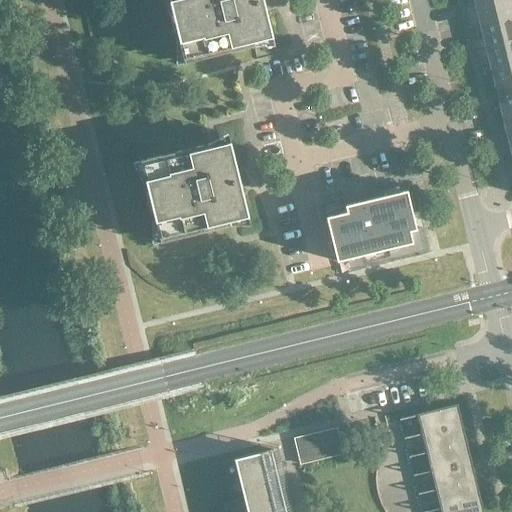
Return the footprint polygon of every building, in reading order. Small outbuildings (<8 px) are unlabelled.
[(168,0),(172,14),(174,13),(178,30),(176,30),(184,63),(253,46),(252,42),(272,38),(264,6),(270,5),(268,0),(168,0)] [(511,17),(511,7),(510,0),(492,0),(475,4),(480,26),(511,17)] [(511,40),(511,17),(480,26),(485,47),(511,40)] [(511,62),(511,40),(485,47),(490,68),(511,62)] [(511,62),(490,68),(496,89),(511,84),(511,62)] [(511,107),(511,84),(496,89),(501,110),(511,107)] [(511,129),(511,107),(501,110),(506,131),(511,129)] [(237,173),(230,142),(210,147),(209,143),(140,160),(148,193),(150,192),(152,201),(154,209),(152,209),(160,242),(229,225),(228,222),(248,217),(240,185),(246,184),(243,172),(237,173)] [(419,229),(409,186),(366,197),(369,206),(346,212),(343,198),(318,204),(321,218),(325,217),(336,261),(412,243),(412,241),(419,229)] [(428,390),(431,389),(435,389),(433,381),(426,383),(428,390)] [(456,404),(417,414),(421,433),(461,424),(456,404)] [(466,442),(461,424),(421,433),(426,452),(466,442)] [(343,454),(336,428),(301,436),(307,462),(343,454)] [(470,461),(466,442),(426,452),(431,471),(470,461)] [(287,511),(272,449),(234,459),(239,478),(247,511),(287,511)] [(475,480),(470,461),(431,471),(435,489),(475,480)] [(479,498),(475,480),(435,489),(440,508),(479,498)] [(482,511),(479,498),(440,508),(440,511),(482,511)]
